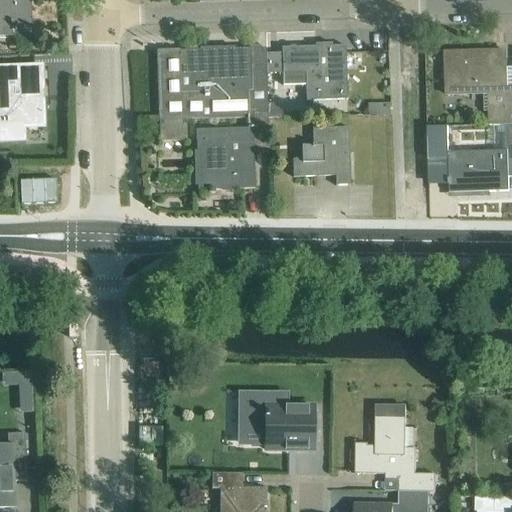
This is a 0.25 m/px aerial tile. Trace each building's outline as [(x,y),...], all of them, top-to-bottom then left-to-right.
[(0,0),(0,26),(9,26),(10,37),(32,36),(30,0),(0,0)] [(347,100),(346,66),(346,46),(332,47),(332,44),(326,44),(327,49),(318,49),(318,47),(301,48),(301,67),(305,67),(306,100),(347,100)] [(180,51),(180,50),(157,51),(159,143),(187,142),(186,121),(206,120),(243,119),(243,117),(248,117),(248,129),(196,130),(198,191),(208,191),(208,194),(214,194),(214,191),(254,190),(253,153),(268,153),(266,49),(260,49),(260,46),(249,46),(249,49),(197,51),(197,47),(185,48),(185,51),(180,51)] [(511,125),(511,89),(507,90),(506,51),(473,52),(474,56),(463,57),(463,53),(446,53),(447,95),(483,94),(490,94),(490,113),(491,126),(506,126),(511,125)] [(0,68),(0,119),(19,119),(19,127),(16,127),(16,128),(43,127),(42,105),(37,105),(37,88),(42,88),(41,68),(0,68)] [(389,117),(389,104),(378,104),(378,117),(389,117)] [(511,125),(506,126),(507,152),(450,154),(451,185),(490,184),(489,192),(509,191),(508,178),(511,177),(511,125)] [(302,161),(292,161),(293,178),(335,177),(336,186),(350,186),(349,128),(312,129),(312,147),(301,148),(302,161)] [(13,405),(39,405),(38,372),(4,372),(5,387),(12,387),(13,405)] [(310,396),(327,395),(327,384),(310,385),(310,396)] [(240,395),(239,434),(265,435),(265,451),(313,451),(313,431),(313,407),(286,407),(286,395),(240,395)] [(400,492),(428,492),(435,493),(436,475),(415,475),(415,449),(405,448),(405,424),(375,424),(375,446),(357,446),(356,474),(376,475),(376,472),(386,472),(386,480),(400,480),(400,492)] [(0,449),(0,507),(12,507),(11,483),(27,482),(24,434),(7,434),(8,449),(0,449)] [(242,474),(222,474),(212,474),(211,494),(220,494),(219,509),(224,509),(224,511),(261,511),(261,508),(266,508),(266,489),(242,488),(242,474)] [(428,511),(428,492),(400,492),(399,505),(416,505),(416,511),(428,511)] [(511,511),(511,497),(495,498),(478,498),(478,511),(511,511)]
